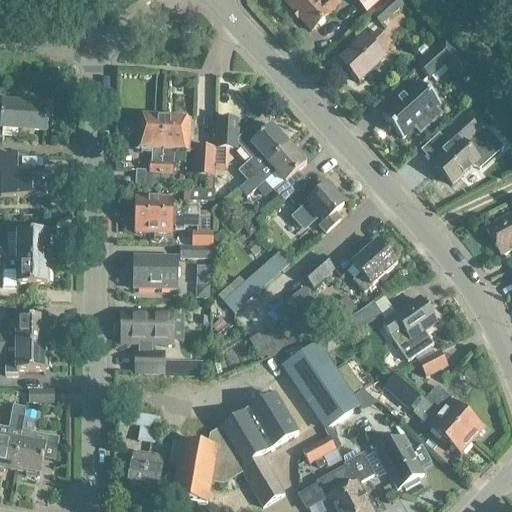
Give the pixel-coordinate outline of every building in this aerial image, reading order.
[(315,0),(283,0),(311,31),(329,15),(329,14),(339,5),(334,0),(324,0),(320,5),(315,0)] [(357,0),(366,9),(375,0),(357,0)] [(387,0),(371,15),(380,25),(403,5),(398,0),(387,0)] [(365,40),(340,63),(359,83),(384,60),(376,51),(386,42),(377,32),(367,41),(365,40)] [(462,60),(446,42),(420,66),(430,78),(445,65),(451,71),(462,60)] [(456,72),(444,81),(458,99),(470,90),(456,72)] [(425,83),(387,117),(407,139),(445,105),(425,83)] [(2,102),(0,125),(0,128),(46,132),(48,105),(2,102)] [(162,152),(164,120),(155,120),(152,115),(145,115),(142,119),(138,119),(137,151),(150,151),(149,161),(161,162),(162,152)] [(175,121),(164,120),(162,152),(161,162),(173,163),(174,153),(187,153),(189,122),(185,122),(184,117),(177,117),(175,121)] [(237,118),(219,117),(218,150),(235,151),(237,118)] [(442,160),(434,167),(452,186),(478,162),(466,149),(481,135),(464,117),(442,138),(450,147),(439,157),(442,160)] [(248,183),(289,146),(271,127),(259,138),(253,132),(248,131),(238,140),(238,145),(252,161),(238,173),(248,183)] [(289,146),(248,183),(238,191),(247,200),(276,175),(284,184),(275,192),(284,202),(308,186),(297,174),(306,166),(289,146)] [(196,147),(195,177),(206,177),(206,189),(214,189),(215,148),(196,147)] [(0,156),(0,171),(1,172),(0,197),(47,197),(47,170),(16,170),(17,157),(0,156)] [(149,161),(149,171),(148,190),(159,190),(161,162),(149,161)] [(161,162),(159,190),(172,191),(173,163),(161,162)] [(148,190),(149,171),(137,171),(136,190),(148,190)] [(326,188),(291,220),(301,231),(317,216),(324,225),(323,226),(328,233),(343,219),(338,213),(344,207),(326,188)] [(190,191),(190,202),(214,202),(214,192),(190,191)] [(136,200),(135,217),(199,218),(199,209),(171,208),(171,201),(136,200)] [(511,213),(485,228),(500,256),(511,250),(511,213)] [(199,218),(135,217),(135,234),(171,235),(171,227),(199,228),(199,218)] [(256,234),(251,227),(244,231),(247,235),(249,238),(256,234)] [(223,232),(214,239),(219,245),(228,238),(223,232)] [(17,259),(46,260),(47,234),(17,234),(17,259)] [(189,248),(213,248),(213,236),(190,235),(189,248)] [(179,255),(180,238),(140,237),(139,254),(179,255)] [(377,244),(351,266),(363,279),(355,286),(363,296),(397,266),(377,244)] [(213,248),(189,248),(181,247),(181,261),(213,262),(213,248)] [(321,258),(300,277),(313,292),(334,272),(321,258)] [(46,260),(17,259),(7,259),(0,259),(0,267),(17,268),(17,286),(46,286),(46,260)] [(233,289),(246,304),(285,268),(276,259),(248,286),(241,278),(231,287),(233,289)] [(135,260),(134,291),(176,291),(176,260),(135,260)] [(0,293),(3,310),(17,307),(14,289),(0,292),(0,293)] [(197,300),(209,300),(209,289),(197,289),(197,300)] [(280,323),(248,342),(260,362),(275,357),(297,343),(313,329),(321,337),(334,327),(347,318),(356,311),(346,298),(325,316),(303,290),(273,314),(280,323)] [(184,296),(136,295),(136,310),(183,312),(184,296)] [(420,302),(383,327),(390,338),(401,331),(407,340),(404,342),(415,358),(434,345),(425,331),(435,324),(420,302)] [(375,304),(351,320),(360,333),(383,317),(375,304)] [(123,313),(122,345),(139,345),(151,346),(172,346),(173,314),(123,313)] [(209,327),(208,318),(198,319),(199,326),(209,327)] [(16,321),(16,347),(45,347),(46,321),(16,321)] [(217,334),(226,326),(221,322),(213,329),(217,334)] [(135,355),(135,375),(163,376),(163,377),(178,377),(178,363),(163,363),(163,356),(151,355),(151,346),(139,345),(139,355),(135,355)] [(6,372),(45,373),(45,347),(16,347),(6,346),(0,346),(0,377),(6,377),(6,372)] [(316,346),(283,368),(325,431),(358,409),(316,346)] [(442,352),(419,364),(426,379),(449,367),(442,352)] [(396,377),(383,391),(407,413),(420,399),(396,377)] [(437,388),(424,402),(471,443),(482,430),(453,404),(454,403),(437,388)] [(32,392),(32,405),(52,406),(52,393),(32,392)] [(182,445),(173,502),(206,507),(210,481),(221,483),(239,472),(261,510),(282,497),(259,458),(296,436),(274,397),(209,437),(207,449),(182,445)] [(459,456),(471,443),(424,402),(415,412),(412,415),(413,416),(429,431),(430,430),(459,456)] [(0,469),(14,472),(24,421),(25,410),(14,408),(10,430),(0,428),(0,469)] [(32,422),(24,421),(14,472),(40,477),(43,460),(54,462),(59,439),(47,437),(30,434),(31,431),(32,422)] [(327,440),(315,446),(304,452),(311,464),(314,463),(318,469),(327,464),(329,468),(339,463),(333,452),(334,452),(327,440)] [(403,440),(376,455),(397,491),(403,488),(405,491),(419,484),(417,480),(423,477),(403,440)] [(132,463),(126,493),(157,499),(164,459),(134,453),(132,463)] [(376,474),(368,459),(367,457),(346,469),(346,468),(318,483),(316,485),(317,487),(298,498),(305,511),(325,500),(331,511),(371,511),(362,496),(365,494),(359,484),(376,474)]
